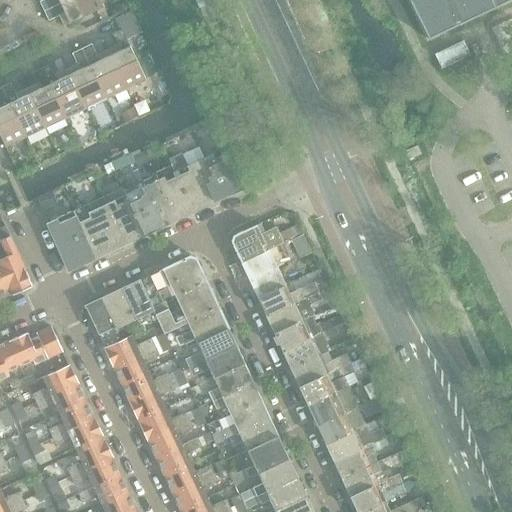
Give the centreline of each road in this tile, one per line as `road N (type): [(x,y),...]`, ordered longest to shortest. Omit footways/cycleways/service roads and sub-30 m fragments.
road 1 (tertiary): [(511,511),(342,163)]
road 2 (tertiary): [(325,172),(479,511)]
road 3 (residential): [(206,232),(338,511)]
road 4 (residential): [(59,297),(161,511)]
road 5 (tertiary): [(244,0),(325,172)]
road 6 (tertiary): [(342,163),(266,0)]
road 7 (residential): [(59,297),(206,232)]
road 8 (residential): [(206,232),(325,172)]
